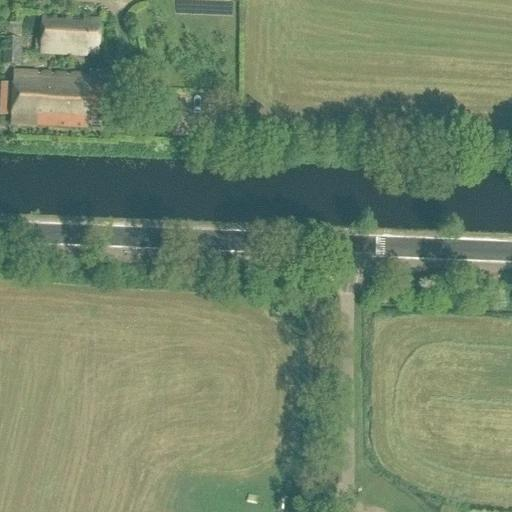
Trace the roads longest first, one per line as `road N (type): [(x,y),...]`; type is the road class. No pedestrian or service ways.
road 1 (tertiary): [(511,255),(0,234)]
road 2 (track): [(511,155),(260,146)]
